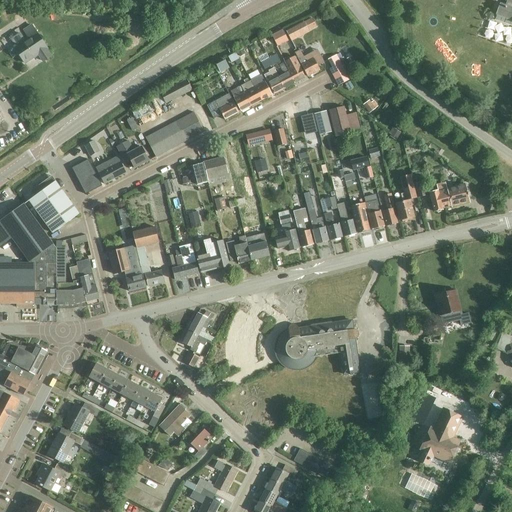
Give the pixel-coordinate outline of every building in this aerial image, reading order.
[(511,0),(506,0),(506,2),(507,2),(505,6),(499,4),(495,14),(511,20),(511,0)] [(296,23),(283,29),(286,35),(299,29),(296,23)] [(29,38),(14,47),(25,63),(38,54),(43,61),(51,56),(46,49),(47,49),(31,25),(24,30),(29,38)] [(271,35),(277,46),(288,41),(282,29),(271,35)] [(300,50),(295,53),(307,76),(319,70),(318,66),(322,63),(315,53),(304,57),(300,50)] [(235,53),(228,57),(231,63),(239,59),(235,53)] [(269,58),(272,65),(279,62),(276,55),(269,58)] [(269,58),(264,60),(263,57),(259,59),(264,69),(272,65),(269,58)] [(288,71),(294,83),(305,78),(294,57),(284,63),(288,71)] [(294,83),(288,71),(284,63),(277,66),(278,68),(280,67),(284,74),(278,77),(284,89),(294,83)] [(340,63),(329,68),(337,86),(349,80),(340,63)] [(278,77),(274,68),(268,71),(269,72),(264,75),(274,94),(284,89),(278,77)] [(272,95),(264,80),(261,75),(255,78),(254,77),(250,80),(253,85),(261,101),(272,95)] [(222,80),(227,90),(233,87),(228,77),(222,80)] [(166,104),(192,90),(186,79),(154,96),(159,106),(165,103),(166,104)] [(261,101),(253,85),(250,80),(250,81),(240,86),(251,106),(261,101)] [(241,111),(251,106),(240,86),(230,91),(241,111)] [(215,101),(206,105),(213,119),(222,114),(225,120),(239,113),(233,102),(229,94),(215,101)] [(135,108),(141,117),(156,108),(150,98),(135,108)] [(369,101),(363,105),(369,113),(375,109),(369,101)] [(344,107),(329,110),(335,137),(360,131),(355,113),(346,115),(344,107)] [(314,114),(320,135),(331,132),(326,111),(314,114)] [(145,138),(155,157),(204,132),(194,112),(145,138)] [(298,125),(304,124),(301,112),(295,114),(298,125)] [(130,125),(129,126),(132,131),(133,131),(137,128),(135,123),(135,124),(134,123),(130,125)] [(396,141),(401,133),(392,128),(389,134),(391,135),(389,137),(396,141)] [(277,147),(287,144),(283,129),(273,131),(277,147)] [(269,130),(246,136),(248,145),(271,139),(269,130)] [(238,149),(244,147),(242,139),(235,140),(238,149)] [(90,156),(99,151),(93,141),(84,145),(90,156)] [(128,141),(116,147),(123,160),(129,158),(134,168),(148,161),(141,147),(133,151),(128,141)] [(380,156),(380,155),(378,147),(368,150),(370,159),(380,156)] [(235,160),(232,149),(226,150),(229,162),(235,160)] [(209,185),(230,180),(224,156),(203,161),(203,162),(192,165),(197,184),(208,181),(209,185)] [(117,157),(96,167),(104,184),(125,173),(117,157)] [(366,157),(349,160),(351,169),(368,166),(366,157)] [(264,158),(254,161),(256,172),(267,169),(264,158)] [(85,194),(101,185),(88,159),(71,168),(85,194)] [(363,169),(366,179),(373,177),(371,167),(363,169)] [(168,174),(170,179),(172,189),(177,188),(173,172),(168,174)] [(407,189),(414,187),(410,175),(404,176),(407,189)] [(25,204),(29,201),(52,233),(79,214),(65,194),(64,194),(51,176),(31,191),(35,196),(24,204),(25,204)] [(173,191),(172,189),(170,179),(164,180),(167,193),(173,191)] [(418,196),(426,194),(423,181),(415,183),(418,196)] [(465,185),(447,189),(445,182),(436,184),(438,190),(429,192),(434,211),(442,209),(442,208),(451,206),(451,207),(469,202),(465,185)] [(409,218),(414,216),(407,191),(401,193),(403,202),(395,203),(400,220),(402,219),(402,221),(409,219),(409,218)] [(386,225),(397,222),(393,208),(394,208),(390,193),(384,195),(387,209),(382,210),(386,225)] [(175,196),(168,198),(172,215),(179,213),(175,196)] [(237,206),(245,204),(244,198),(235,200),(237,206)] [(327,200),(329,211),(337,209),(334,198),(327,200)] [(380,211),(378,205),(377,199),(365,202),(372,229),(384,226),(380,211)] [(228,202),(230,208),(237,206),(235,200),(228,202)] [(344,236),(355,233),(352,219),(347,220),(343,202),(336,204),(338,211),(341,222),(344,236)] [(369,229),(366,215),(368,215),(365,204),(352,207),(354,218),(358,232),(369,229)] [(56,276),(56,248),(22,205),(0,220),(0,245),(11,238),(30,263),(0,263),(0,303),(16,303),(16,308),(32,308),(32,306),(39,305),(39,303),(39,292),(46,292),(46,276),(56,276)] [(313,244),(309,229),(306,230),(303,218),(307,217),(305,208),(293,210),(302,247),(313,244)] [(316,243),(328,240),(324,227),(319,228),(314,209),(308,210),(316,243)] [(197,212),(188,214),(192,229),(201,226),(197,212)] [(330,239),(342,236),(338,223),(333,224),(330,213),(324,215),(327,226),(330,239)] [(291,223),(289,215),(279,217),(281,224),(282,226),(284,236),(275,238),(278,248),(287,246),(288,250),(299,247),(295,229),(291,230),(289,223),(291,223)] [(144,245),(158,242),(154,226),(133,231),(137,248),(135,249),(140,267),(141,267),(143,275),(145,275),(148,286),(164,282),(161,268),(158,268),(159,271),(150,273),(144,245)] [(269,255),(266,241),(264,234),(251,238),(249,232),(244,233),(245,236),(251,260),(269,255)] [(251,260),(245,236),(238,237),(240,244),(235,246),(234,241),(225,243),(229,258),(237,256),(239,264),(251,260)] [(197,259),(196,259),(196,260),(198,260),(201,272),(217,268),(217,269),(229,266),(223,240),(211,243),(210,239),(203,240),(207,253),(204,254),(197,256),(197,259)] [(86,302),(77,265),(69,267),(72,283),(66,283),(66,246),(62,246),(62,241),(56,241),(56,248),(56,276),(56,305),(71,305),(86,302)] [(179,249),(186,276),(198,273),(196,262),(191,244),(179,247),(180,249),(179,249)] [(124,248),(108,252),(113,273),(124,271),(129,270),(124,248)] [(174,279),(186,276),(179,249),(175,250),(176,256),(175,256),(178,266),(171,268),(174,279)] [(168,265),(174,264),(172,254),(166,256),(168,265)] [(77,265),(86,302),(98,298),(88,259),(76,262),(77,265)] [(134,268),(129,270),(124,271),(129,291),(146,287),(143,275),(141,267),(140,267),(134,268)] [(43,305),(56,305),(56,276),(46,276),(46,292),(39,292),(39,303),(39,305),(43,305)] [(451,313),(460,311),(455,289),(436,294),(443,324),(453,321),(451,313)] [(193,322),(206,329),(213,315),(206,311),(203,316),(198,313),(193,322)] [(353,373),(353,372),(359,371),(354,339),(358,337),(357,331),(353,329),(351,321),(331,324),(330,323),(328,324),(327,323),(325,325),(324,323),(322,325),(321,324),(319,326),(318,325),(316,326),(315,325),(313,327),(312,325),(311,326),(298,328),(298,327),(297,326),(296,325),(295,325),(290,326),(289,327),(288,328),(288,329),(288,330),(285,331),(283,333),(280,336),(279,338),(277,341),(276,344),(276,347),(276,350),(276,353),(277,355),(278,358),(280,360),(282,363),(284,365),(286,366),(289,367),(291,368),(294,369),(297,369),(300,368),(303,368),(306,366),(308,365),(310,363),(312,361),(314,358),(315,356),(316,353),(318,353),(320,354),(321,352),(322,353),(324,352),(326,353),(327,351),(329,353),(330,351),(332,352),(333,350),(335,352),(336,350),(338,351),(339,349),(343,374),(350,373),(350,374),(351,374),(352,374),(353,374),(353,373)] [(204,333),(206,329),(193,322),(189,330),(204,337),(213,342),(215,338),(204,333)] [(213,342),(204,337),(189,330),(182,343),(191,347),(190,350),(195,353),(198,348),(197,347),(200,343),(204,345),(205,343),(211,346),(213,342)] [(506,354),(511,338),(511,336),(506,335),(506,333),(502,332),(495,349),(500,351),(499,351),(506,354)] [(19,347),(19,348),(11,344),(6,344),(1,355),(12,360),(13,361),(22,366),(21,367),(34,375),(47,351),(36,346),(34,350),(29,347),(27,351),(19,347)] [(398,363),(408,363),(409,347),(399,346),(398,363)] [(194,368),(200,357),(189,351),(183,362),(194,368)] [(384,351),(379,359),(385,363),(391,355),(384,351)] [(1,355),(0,355),(0,354),(0,376),(2,378),(0,381),(0,383),(23,396),(34,375),(10,363),(12,360),(1,355)] [(100,383),(107,369),(96,364),(89,377),(100,383)] [(118,375),(108,370),(107,369),(100,383),(111,389),(118,375)] [(129,381),(120,376),(118,375),(111,389),(122,394),(129,381)] [(133,400),(140,386),(129,381),(122,394),(133,400)] [(144,406),(151,392),(140,386),(133,400),(144,406)] [(86,387),(84,391),(97,397),(99,393),(86,387)] [(0,431),(6,420),(8,415),(11,410),(14,411),(19,401),(17,399),(0,390),(0,431)] [(454,397),(464,407),(471,399),(460,390),(454,397)] [(165,406),(159,403),(162,398),(151,392),(144,406),(155,412),(153,416),(159,419),(165,406)] [(90,402),(93,397),(84,393),(82,397),(90,402)] [(93,397),(90,402),(99,406),(101,401),(93,397)] [(74,402),(62,425),(77,433),(88,413),(96,417),(100,411),(84,403),(82,406),(74,402)] [(112,413),(115,408),(106,404),(104,409),(112,413)] [(174,433),(177,436),(185,429),(180,425),(190,415),(184,409),(185,408),(181,404),(159,427),(170,437),(174,433)] [(115,408),(112,413),(121,418),(123,413),(115,408)] [(420,448),(423,449),(418,459),(428,464),(433,454),(448,462),(458,441),(451,437),(461,417),(443,409),(433,429),(430,428),(420,448)] [(134,425),(136,420),(128,416),(126,420),(134,425)] [(136,420),(134,425),(143,429),(145,424),(136,420)] [(194,456),(198,460),(207,450),(202,446),(212,437),(206,431),(208,429),(203,425),(188,441),(198,451),(194,456)] [(48,454),(62,462),(73,441),(81,445),(83,440),(70,433),(68,438),(59,433),(48,454)] [(293,460),(335,483),(342,470),(300,448),(293,460)] [(165,456),(170,461),(175,457),(170,452),(165,456)] [(140,458),(134,470),(140,474),(147,461),(140,458)] [(197,484),(200,486),(215,494),(218,488),(224,491),(231,477),(233,478),(237,470),(218,460),(214,467),(222,471),(214,486),(200,479),(197,484)] [(147,461),(140,474),(148,478),(154,465),(147,461)] [(61,480),(62,476),(68,479),(71,472),(57,464),(54,470),(43,464),(39,470),(42,471),(36,483),(57,494),(61,485),(58,484),(60,480),(61,480)] [(154,465),(148,478),(154,481),(161,469),(154,465)] [(288,474),(294,477),(298,471),(285,465),(282,471),(276,468),(270,478),(282,485),(295,491),(297,487),(284,480),(288,474)] [(161,469),(154,481),(163,486),(170,473),(161,469)] [(411,473),(404,488),(427,498),(434,484),(411,473)] [(295,491),(282,485),(270,478),(265,489),(276,495),(279,490),(286,494),(286,493),(292,497),(295,491)] [(190,482),(187,487),(193,491),(196,485),(190,482)] [(127,483),(121,495),(135,502),(141,490),(127,483)] [(215,494),(200,486),(197,484),(196,485),(193,491),(206,497),(197,511),(214,511),(219,504),(212,500),(215,494)] [(273,501),(276,495),(265,489),(259,500),(271,506),(282,511),(284,511),(286,508),(273,501)] [(141,490),(135,502),(153,511),(158,511),(164,502),(141,490)] [(107,491),(103,497),(111,502),(115,495),(107,491)] [(45,511),(49,506),(31,496),(30,498),(26,496),(23,503),(26,504),(23,510),(20,508),(17,511),(45,511)] [(282,511),(271,506),(259,500),(254,510),(256,511),(267,511),(268,511),(270,511),(282,511)] [(412,511),(415,511),(420,504),(412,500),(407,509),(412,511)]
